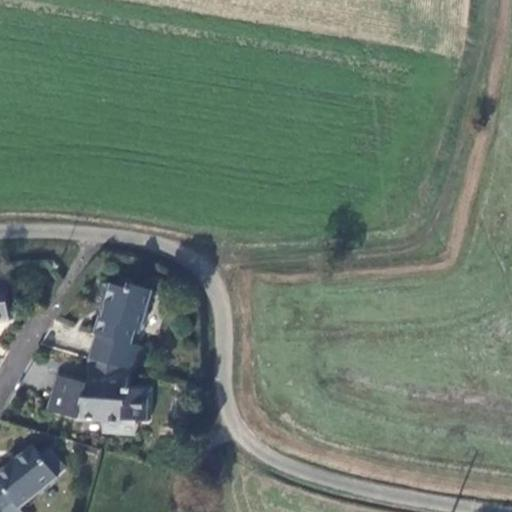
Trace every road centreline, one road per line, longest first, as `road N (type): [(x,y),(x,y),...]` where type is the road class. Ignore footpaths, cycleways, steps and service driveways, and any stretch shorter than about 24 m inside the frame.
road 1 (unclassified): [(229,422),(220,303),(198,263),(115,236),(0,231)]
road 2 (unclassified): [(229,422),(262,454),(318,478),(502,511)]
